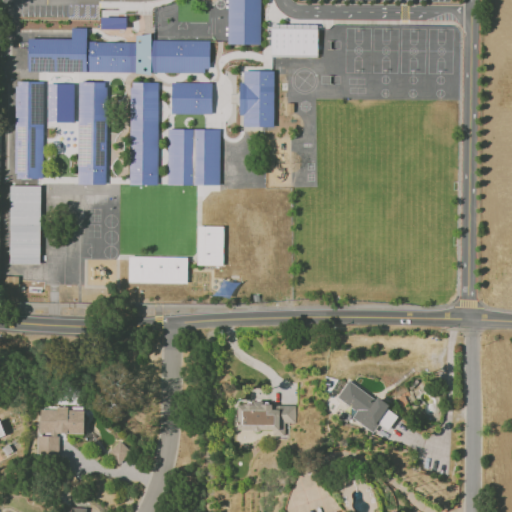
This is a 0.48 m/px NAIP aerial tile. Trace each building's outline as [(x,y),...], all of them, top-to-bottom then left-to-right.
[(228,0),(228,41),(228,45),(261,45),(261,0),(228,0)] [(101,17),(101,29),(126,29),(126,17),(101,17)] [(271,23),(271,57),(317,57),(317,29),(317,24),(271,23)] [(27,71),(31,71),(54,71),(57,71),(81,72),(135,72),(150,75),(150,72),(203,73),(203,68),(208,68),(208,40),(153,40),(151,40),(151,33),(146,35),(136,36),(136,42),(86,42),(86,27),(71,27),(71,39),(28,39),(27,71)] [(239,82),(239,114),(243,114),(243,127),(274,127),(274,73),(274,70),(270,70),(243,70),(243,82),(239,82)] [(17,81),(17,86),(15,86),(14,173),(16,173),(16,178),(42,178),(43,82),(17,81)] [(77,81),(77,184),(105,184),(106,87),(104,87),(104,81),(77,81)] [(131,87),(129,87),(128,184),(156,184),(157,82),(131,82),(131,87)] [(171,82),(171,114),(210,114),(210,83),(171,82)] [(47,84),(47,122),(72,122),(73,84),(47,84)] [(167,129),(166,184),(196,185),(218,185),(218,129),(167,129)] [(10,186),(9,264),(39,265),(40,186),(10,186)] [(197,226),(196,265),(222,265),(223,226),(197,226)] [(128,256),(128,282),(187,283),(187,257),(128,256)] [(349,380),(337,397),(356,411),(352,418),(371,432),(388,408),(349,380)] [(272,430),(272,436),(284,436),(284,423),(294,423),(294,404),(237,404),(237,430),(272,430)] [(83,434),(84,409),(39,408),(38,454),(58,454),(58,433),(83,434)] [(118,463),(130,452),(120,440),(107,451),(118,463)]
